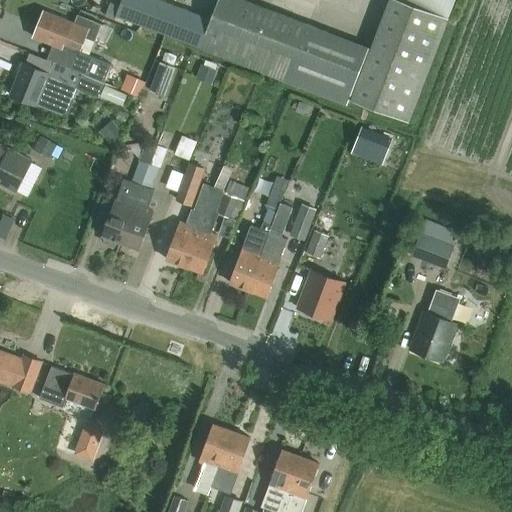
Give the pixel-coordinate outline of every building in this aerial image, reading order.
[(122,0),(116,16),(350,103),(351,100),(408,121),(446,18),(397,0),(388,0),(371,47),(243,0),(218,0),(211,19),(160,0),(122,0)] [(73,23),(44,11),(33,37),(62,49),(67,37),(81,43),(78,50),(89,54),(101,25),(78,16),(75,24),(73,23)] [(57,63),(57,64),(69,69),(104,82),(111,64),(77,51),(70,68),(57,63)] [(69,69),(57,64),(53,75),(23,63),(10,95),(36,105),(37,104),(65,115),(76,88),(98,97),(104,82),(69,69)] [(113,83),(101,95),(114,108),(126,97),(113,83)] [(187,156),(198,151),(190,136),(179,142),(187,156)] [(64,149),(42,137),(35,151),(50,159),(52,155),(59,159),(64,149)] [(401,144),(389,149),(396,164),(408,158),(401,144)] [(8,149),(0,145),(0,184),(15,192),(31,161),(8,149)] [(151,167),(149,166),(121,242),(140,249),(152,218),(146,216),(153,196),(149,195),(166,149),(159,146),(151,167)] [(105,236),(104,243),(115,247),(119,241),(121,242),(149,166),(140,163),(131,188),(122,185),(115,204),(114,204),(103,235),(105,236)] [(206,169),(190,163),(177,201),(193,207),(206,169)] [(183,173),(174,170),(167,189),(176,192),(183,173)] [(251,188),(232,181),(219,214),(225,216),(218,234),(231,239),(251,188)] [(185,265),(214,188),(205,185),(195,211),(192,210),(186,225),(180,222),(178,229),(177,229),(166,259),(185,265)] [(223,191),(214,188),(185,265),(205,272),(215,243),(217,236),(211,233),(219,212),(216,212),(223,191)] [(284,192),(273,188),(266,208),(277,212),(284,192)] [(277,213),(269,234),(279,238),(291,207),(281,203),(277,213)] [(317,209),(303,203),(290,235),(305,240),(317,209)] [(230,282),(249,289),(269,234),(277,213),(268,210),(261,230),(252,227),(242,254),(241,253),(230,282)] [(334,222),(321,216),(307,253),(320,258),(334,222)] [(458,233),(425,221),(413,257),(446,268),(458,233)] [(279,238),(269,234),(249,289),(268,296),(279,266),(278,266),(287,241),(279,238)] [(344,282),(313,270),(299,308),(331,320),(344,282)] [(461,299),(436,290),(428,314),(424,312),(411,349),(444,361),(457,324),(452,322),(461,299)] [(0,369),(12,372),(16,349),(0,345),(0,369)] [(43,362),(25,356),(14,387),(32,393),(43,362)] [(74,374),(51,366),(39,397),(62,406),(65,398),(95,409),(104,384),(74,373),(74,374)] [(220,469),(233,431),(214,424),(202,454),(203,454),(200,462),(206,464),(197,489),(209,494),(218,468),(220,469)] [(233,431),(220,469),(237,475),(251,438),(233,431)] [(271,511),(280,511),(301,457),(284,450),(272,480),(273,480),(270,488),(263,507),(272,511),(271,511)] [(301,457),(280,511),(301,511),(308,494),(309,494),(320,464),(301,457)] [(238,511),(243,501),(227,495),(221,511),(238,511)] [(185,511),(189,501),(176,496),(170,511),(185,511)]
